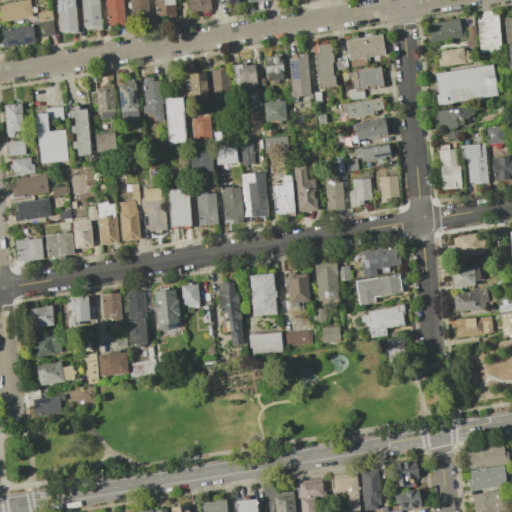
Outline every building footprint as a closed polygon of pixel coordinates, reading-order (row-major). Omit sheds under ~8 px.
[(0,4),(28,0),(30,16),(0,20),(0,4)] [(73,0),(76,33),(68,33),(67,30),(58,31),(56,0),(73,0)] [(97,0),(100,29),(92,29),(92,26),(82,27),(79,0),(97,0)] [(121,0),(124,23),(108,25),(107,17),(105,18),(104,16),(106,16),(104,0),(121,0)] [(145,0),(148,17),(131,18),(131,15),(129,15),(128,6),(130,6),(129,0),(145,0)] [(152,0),(173,0),(175,16),(164,17),(164,15),(154,16),(152,0)] [(209,0),(210,10),(188,12),(187,0),(209,0)] [(39,14),(38,12),(50,10),(52,19),(37,21),(36,15),(39,14)] [(491,18),(490,15),(496,15),(499,49),(494,50),(494,52),(489,53),(488,51),(479,52),(475,19),(491,18)] [(511,17),(511,83),(511,71),(507,71),(502,18),(511,17)] [(430,32),(429,23),(458,18),(459,28),(463,27),(464,38),(459,38),(459,37),(429,42),(428,33),(430,32)] [(51,20),(53,34),(41,37),(39,23),(51,20)] [(0,31),(3,31),(3,29),(30,25),(33,42),(2,47),(1,39),(0,31)] [(473,25),(475,38),(467,39),(466,26),(473,25)] [(345,41),(345,40),(352,38),(351,35),(356,34),(356,38),(369,36),(368,32),(372,32),(373,35),(379,34),(383,53),(349,59),(346,45),(345,45),(344,41),(345,41)] [(316,54),(315,44),(328,43),(329,53),(330,53),(331,61),(330,61),(331,75),(333,75),(334,86),(323,87),(323,85),(317,86),(313,54),(316,54)] [(462,47),(464,62),(441,65),(439,51),(462,47)] [(306,53),(310,95),(290,97),(287,58),(297,57),(297,54),(306,53)] [(280,56),(283,78),(276,79),(277,82),(271,83),(270,79),(268,80),(267,74),(264,74),(262,58),(280,56)] [(345,57),(347,68),(336,70),(334,58),(345,57)] [(242,63),(242,65),(253,64),(255,89),(239,90),(239,85),(233,86),(233,77),(235,77),(235,74),(232,74),(231,64),(242,63)] [(491,64),(496,94),(436,104),(434,94),(436,94),(433,73),(491,64)] [(350,88),(349,79),(355,78),(354,70),(378,66),(381,85),(373,87),(372,84),(365,85),(365,88),(361,89),(363,98),(348,100),(346,89),(350,88)] [(227,69),(229,92),(212,93),(210,70),(227,69)] [(202,72),(203,81),(204,80),(205,90),(203,90),(204,93),(187,94),(186,73),(202,72)] [(140,81),(144,80),(144,77),(151,76),(152,80),(159,79),(162,103),(160,104),(162,119),(153,120),(152,114),(146,115),(145,113),(142,113),(141,105),(143,105),(140,81)] [(125,84),(125,81),(132,80),(133,83),(134,83),(138,120),(127,121),(126,117),(120,117),(117,85),(125,84)] [(95,97),(94,88),(111,87),(114,118),(101,119),(100,112),(97,112),(96,102),(94,102),(93,97),(95,97)] [(323,91),(324,102),(313,103),(312,92),(323,91)] [(170,97),(170,98),(181,97),(184,143),(167,144),(163,97),(170,97)] [(380,97),(382,108),(374,109),(375,113),(362,116),(362,117),(359,117),(359,116),(346,118),(345,112),(339,112),(338,104),(380,97)] [(272,101),(272,99),(277,98),(277,101),(282,100),(284,119),(279,120),(279,122),(276,123),(276,120),(263,121),(261,102),(272,101)] [(19,102),(22,129),(13,130),(13,133),(6,134),(2,104),(19,102)] [(72,110),(71,106),(77,105),(77,109),(85,108),(90,154),(76,155),(75,148),(71,148),(70,141),(75,140),(74,132),(69,133),(68,125),(72,125),(72,117),(68,117),(67,110),(72,110)] [(436,114),(436,110),(470,105),(473,120),(466,121),(467,124),(438,128),(437,120),(434,120),(433,114),(436,114)] [(43,108),(61,106),(62,119),(46,120),(47,130),(64,129),(66,160),(39,162),(38,145),(36,145),(33,107),(43,106),(43,108)] [(208,114),(191,115),(192,141),(209,140),(208,114)] [(382,118),(385,134),(355,140),(352,123),(382,118)] [(501,126),(503,142),(486,143),(485,127),(501,126)] [(457,130),(458,137),(446,139),(446,131),(457,130)] [(113,132),(115,150),(95,152),(93,134),(113,132)] [(285,136),(286,151),(264,153),(263,138),(285,136)] [(22,140),(24,154),(7,155),(6,141),(22,140)] [(251,142),(253,163),(239,164),(238,144),(251,142)] [(483,143),(486,182),(480,182),(480,181),(468,182),(466,158),(460,159),(459,145),(483,143)] [(386,144),(388,155),(360,160),(359,155),(353,156),(352,149),(377,144),(377,146),(386,144)] [(439,150),(439,145),(447,144),(448,149),(456,148),(460,187),(441,189),(437,150),(439,150)] [(234,146),(235,162),(215,164),(213,148),(234,146)] [(210,151),(211,170),(190,171),(188,152),(210,151)] [(341,156),(343,171),(336,172),(334,157),(341,156)] [(510,156),(511,178),(492,180),(490,158),(510,156)] [(10,164),(10,159),(28,157),(29,164),(31,164),(32,172),(12,175),(11,168),(8,169),(8,164),(10,164)] [(355,159),(357,169),(345,171),(343,160),(355,159)] [(304,164),(305,179),(313,179),(316,209),(297,211),(292,165),(304,164)] [(254,182),(253,172),(262,171),(266,215),(249,217),(246,183),(254,182)] [(335,171),(336,182),(339,181),(342,208),(325,210),(322,173),(335,171)] [(14,187),(13,179),(44,174),(47,192),(12,197),(10,187),(14,187)] [(280,185),(279,175),(289,174),(289,182),(291,182),(293,213),(274,214),(272,185),(280,185)] [(396,175),(398,196),(388,197),(388,201),(380,202),(377,177),(396,175)] [(352,190),(351,179),(368,177),(370,199),(362,199),(362,204),(356,204),(356,206),(350,207),(348,190),(352,190)] [(127,201),(126,196),(130,196),(129,191),(125,191),(124,185),(136,183),(138,204),(135,204),(139,238),(121,240),(116,202),(127,201)] [(65,185),(66,194),(52,196),(51,187),(65,185)] [(231,186),(231,187),(239,187),(241,222),(231,223),(231,219),(223,219),(220,187),(231,186)] [(142,198),(142,189),(158,187),(159,196),(162,196),(165,229),(159,230),(159,231),(152,232),(152,230),(145,230),(143,211),(140,211),(139,198),(142,198)] [(186,188),(189,225),(187,225),(187,227),(182,228),(182,226),(175,226),(175,228),(169,229),(165,189),(186,188)] [(194,192),(204,192),(204,194),(214,193),(216,223),(197,225),(194,192)] [(14,210),(13,204),(15,204),(15,202),(46,197),(49,216),(14,221),(13,210),(14,210)] [(105,201),(106,204),(112,204),(117,242),(99,244),(99,241),(97,241),(97,238),(98,238),(96,216),(97,216),(96,202),(105,201)] [(94,208),(95,219),(87,219),(86,209),(94,208)] [(68,209),(69,217),(66,218),(67,221),(62,222),(61,219),(57,219),(55,211),(68,209)] [(70,218),(84,217),(84,220),(87,219),(88,225),(90,225),(92,246),(73,247),(70,218)] [(484,232),(487,250),(482,251),(482,253),(458,256),(455,236),(484,232)] [(45,249),(44,235),(70,234),(71,254),(62,254),(62,258),(52,259),(52,255),(45,255),(45,251),(44,251),(44,249),(45,249)] [(39,237),(41,258),(31,259),(31,263),(22,264),(21,260),(15,260),(13,240),(39,237)] [(396,245),(399,263),(374,268),(375,274),(362,277),(357,252),(396,245)] [(335,262),(337,298),(316,299),(314,276),(313,276),(312,264),(335,262)] [(348,265),(348,279),(337,280),(336,266),(348,265)] [(479,265),(481,279),(473,280),(473,284),(449,286),(448,269),(479,265)] [(305,271),(308,300),(288,302),(285,273),(305,271)] [(271,273),(274,313),(251,315),(248,275),(271,273)] [(397,274),(400,292),(373,296),(374,302),(358,305),(354,281),(397,274)] [(220,283),(232,281),(233,292),(236,291),(240,319),(239,319),(242,343),(230,345),(228,331),(221,332),(219,321),(221,321),(217,294),(221,293),(220,283)] [(186,285),(186,283),(189,282),(190,284),(196,283),(198,307),(184,308),(184,304),(181,304),(179,285),(186,285)] [(153,301),(152,291),(173,289),(174,299),(176,299),(178,315),(176,315),(177,322),(174,322),(175,328),(157,330),(155,311),(152,311),(151,301),(153,301)] [(143,290),(145,319),(143,319),(145,342),(139,342),(140,346),(133,347),(133,343),(128,343),(124,291),(143,290)] [(486,290),(486,300),(484,301),(485,307),(453,310),(452,293),(486,290)] [(117,293),(120,323),(102,324),(100,294),(117,293)] [(70,315),(69,309),(66,310),(65,303),(69,302),(68,298),(86,296),(88,320),(77,321),(77,325),(68,326),(67,316),(70,315)] [(511,320),(511,336),(500,337),(495,298),(509,296),(511,320)] [(359,315),(366,314),(366,311),(401,304),(403,313),(400,314),(402,324),(384,328),(385,335),(369,338),(367,330),(364,330),(363,321),(360,322),(359,315)] [(50,306),(52,325),(29,328),(27,309),(50,306)] [(325,307),(326,321),(314,322),(313,308),(325,307)] [(489,316),(491,332),(482,333),(483,334),(455,336),(454,319),(489,316)] [(338,326),(339,341),(320,342),(319,327),(338,326)] [(309,330),(310,343),(285,345),(284,332),(309,330)] [(278,331),(280,350),(251,353),(250,347),(248,347),(247,334),(278,331)] [(33,343),(33,339),(60,334),(61,344),(58,344),(59,352),(35,355),(35,350),(33,350),(32,344),(33,343)] [(402,337),(403,363),(387,364),(385,337),(402,337)] [(124,352),(126,373),(98,375),(96,354),(124,352)] [(94,353),(97,383),(87,384),(84,354),(94,353)] [(58,361),(59,367),(70,365),(71,367),(73,367),(75,374),(72,375),(72,378),(37,385),(34,366),(58,361)] [(31,399),(58,396),(59,413),(32,416),(31,399)] [(472,451),(471,446),(488,444),(488,445),(501,443),(502,451),(506,451),(507,463),(468,468),(466,452),(472,451)] [(414,460),(417,478),(414,478),(415,484),(396,487),(392,463),(414,460)] [(469,479),(468,470),(501,465),(504,486),(468,491),(466,479),(469,479)] [(376,469),(379,501),(374,501),(374,509),(362,510),(359,471),(376,469)] [(355,473),(358,511),(345,511),(343,491),(330,493),(329,475),(355,473)] [(298,492),(297,480),(320,478),(321,494),(314,495),(315,496),(312,497),(312,511),(299,511),(298,496),(295,496),(295,492),(298,492)] [(399,510),(399,511),(379,511),(379,507),(386,506),(387,511),(398,509),(397,502),(391,503),(390,492),(416,488),(419,507),(399,510)] [(507,490),(510,510),(495,511),(472,511),(470,495),(507,490)] [(292,491),(293,511),(273,511),(272,493),(292,491)] [(213,501),(213,500),(224,499),(225,511),(200,511),(200,502),(213,501)] [(254,499),(255,511),(234,511),(234,500),(254,499)]
